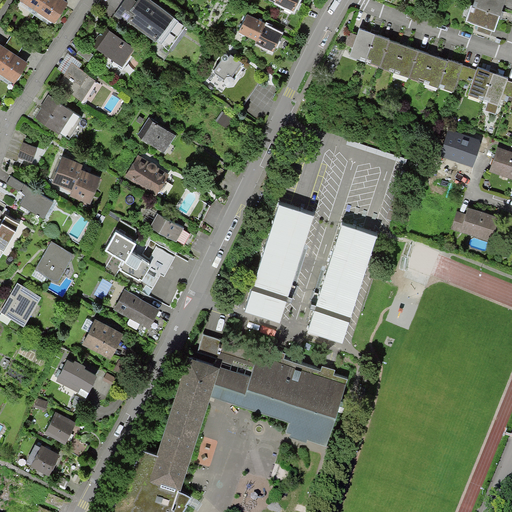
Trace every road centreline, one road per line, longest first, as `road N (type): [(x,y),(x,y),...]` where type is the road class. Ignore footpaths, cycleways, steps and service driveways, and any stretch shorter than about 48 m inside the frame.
road 1 (residential): [(78,511),(340,0)]
road 2 (unknown): [(294,326),(322,334),(333,324),(385,172),(377,152),(354,156)]
road 3 (residential): [(361,0),(509,55)]
road 4 (residential): [(8,123),(89,0)]
